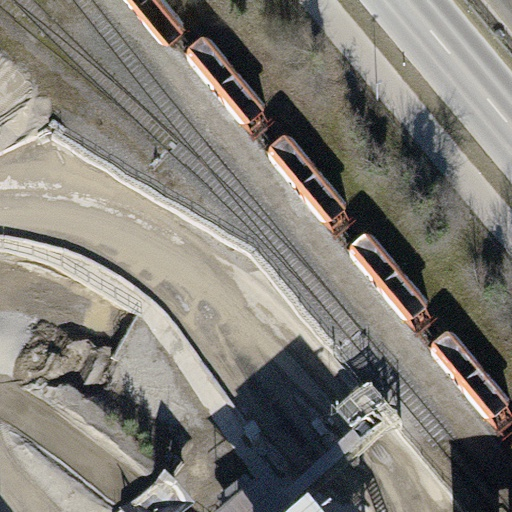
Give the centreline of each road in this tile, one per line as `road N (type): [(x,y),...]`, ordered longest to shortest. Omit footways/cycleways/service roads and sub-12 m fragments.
road 1 (unknown): [(0,205),(82,203),(163,234),(230,298),(374,511)]
road 2 (secondary): [(408,0),(511,123)]
